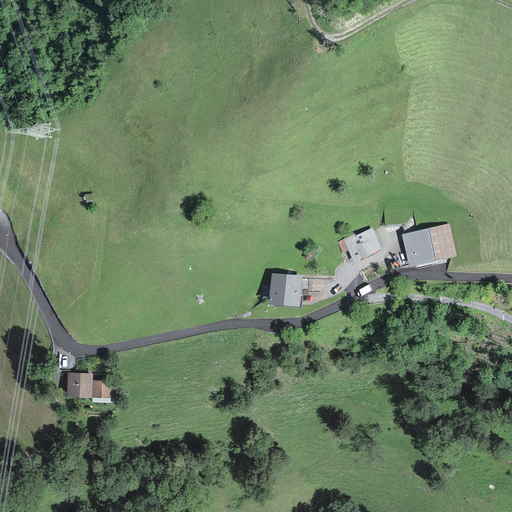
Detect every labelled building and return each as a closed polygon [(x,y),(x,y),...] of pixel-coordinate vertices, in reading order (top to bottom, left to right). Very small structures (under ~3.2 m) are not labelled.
[(458,257),(450,224),(403,235),(411,268),(458,257)] [(382,249),(372,229),(356,236),(355,233),(337,242),(343,254),(348,251),(354,262),(382,249)] [(303,275),(271,273),(269,305),(300,307),(303,275)] [(91,375),(70,374),(68,399),(89,401),(91,375)] [(113,384),(97,383),(96,399),(112,400),(113,384)]
